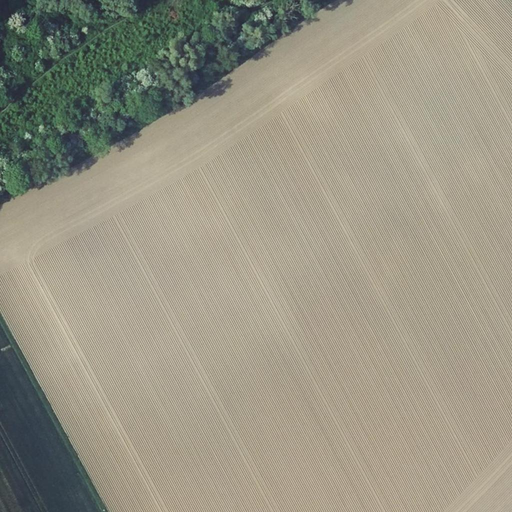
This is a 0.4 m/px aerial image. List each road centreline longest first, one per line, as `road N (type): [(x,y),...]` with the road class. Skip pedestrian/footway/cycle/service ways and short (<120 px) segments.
road 1 (track): [(101,511),(0,322)]
road 2 (track): [(136,0),(0,106)]
